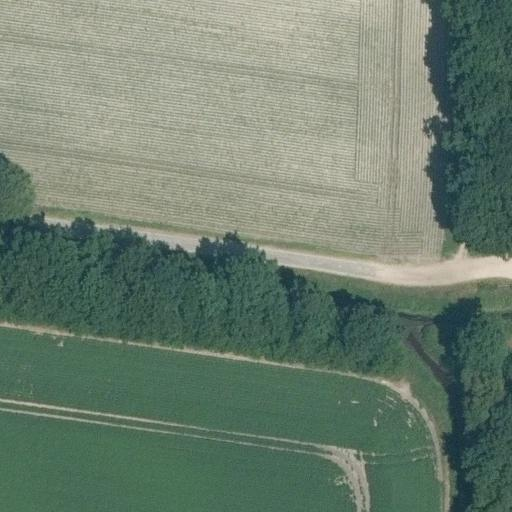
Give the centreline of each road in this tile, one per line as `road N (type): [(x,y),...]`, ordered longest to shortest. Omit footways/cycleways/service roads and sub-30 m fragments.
road 1 (residential): [(0,219),(373,269),(452,269)]
road 2 (track): [(463,268),(461,0)]
